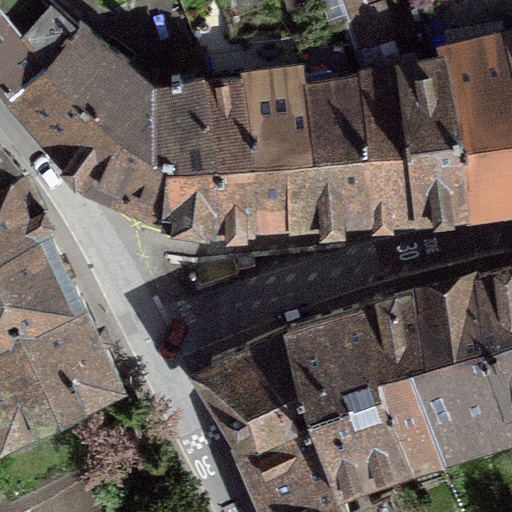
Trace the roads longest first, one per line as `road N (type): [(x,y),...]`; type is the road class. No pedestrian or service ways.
road 1 (residential): [(148,338),(390,241),(511,218)]
road 2 (tertiary): [(148,338),(0,135)]
road 3 (tertiary): [(234,511),(148,338)]
